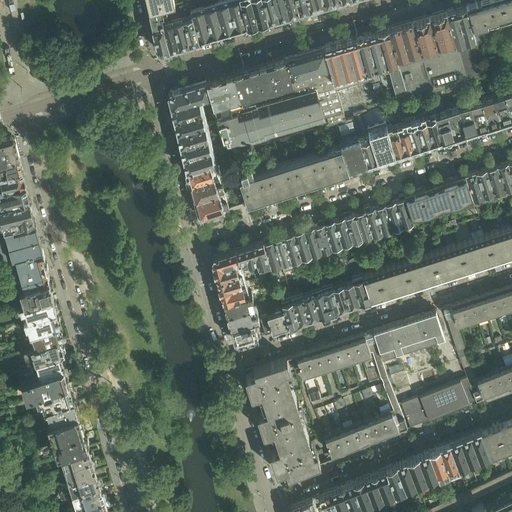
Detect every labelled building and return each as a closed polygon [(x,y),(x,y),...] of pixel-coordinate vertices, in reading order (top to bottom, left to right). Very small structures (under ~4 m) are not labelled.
[(146,0),(149,10),(168,4),(175,3),(174,0),(146,0)] [(211,37),(203,9),(200,0),(194,0),(189,2),(188,2),(189,4),(192,15),(199,40),(211,37)] [(228,2),(226,0),(200,0),(203,9),(215,6),(227,2),(228,2)] [(247,27),(239,0),(226,0),(228,2),(235,30),(247,27)] [(251,0),(239,0),(247,27),(258,23),(251,0)] [(269,20),(262,0),(251,0),(258,23),(269,20)] [(289,14),(285,0),(262,0),(269,20),(289,14)] [(296,0),(285,0),(289,14),(300,11),(296,0)] [(307,0),(296,0),(300,11),(309,9),(307,0)] [(307,0),(309,9),(326,4),(324,0),(307,0)] [(475,32),(511,21),(511,0),(477,0),(467,3),(473,22),(475,32)] [(227,2),(215,6),(223,33),(235,30),(227,2)] [(475,32),(473,22),(467,3),(446,9),(455,42),(463,70),(465,77),(466,81),(486,75),(484,70),(482,61),(475,36),(474,32),(475,32)] [(168,4),(149,10),(158,49),(161,51),(170,49),(163,23),(164,23),(162,16),(171,14),(169,9),(168,4)] [(199,40),(192,15),(189,4),(179,7),(181,13),(182,18),(189,43),(199,40)] [(215,6),(203,9),(211,37),(223,33),(215,6)] [(463,70),(455,42),(446,9),(430,14),(453,85),(466,81),(465,77),(463,70)] [(189,43),(182,18),(181,13),(171,16),(173,20),(180,46),(189,43)] [(453,85),(430,14),(417,17),(440,89),(445,88),(453,85)] [(440,89),(417,17),(403,22),(425,94),(428,93),(440,89)] [(173,20),(164,23),(163,23),(170,49),(180,46),(173,20)] [(425,94),(403,22),(388,26),(408,99),(409,99),(419,96),(425,94)] [(377,29),(388,68),(392,81),(398,102),(408,99),(388,26),(377,29)] [(388,68),(377,29),(366,32),(377,71),(385,69),(388,68)] [(377,71),(366,32),(356,35),(366,72),(367,74),(370,84),(381,81),(377,71)] [(356,35),(345,38),(356,75),(366,72),(356,35)] [(358,81),(356,75),(345,38),(324,44),(335,81),(343,78),(344,81),(351,106),(364,102),(358,81)] [(324,44),(286,56),(293,81),(294,86),(314,81),(325,117),(326,123),(327,125),(335,122),(346,119),(335,81),(324,44)] [(286,56),(270,60),(277,85),(293,81),(286,56)] [(270,60),(258,64),(265,89),(277,85),(270,60)] [(258,64),(245,67),(253,92),(265,89),(258,64)] [(245,67),(234,71),(241,96),(253,92),(245,67)] [(241,96),(234,71),(222,74),(229,99),(241,96)] [(325,117),(314,81),(294,86),(293,81),(277,85),(279,92),(243,102),(241,103),(240,104),(238,104),(236,104),(235,103),(233,103),(232,102),(230,101),(229,99),(222,74),(207,78),(211,94),(214,103),(224,136),(235,145),(241,143),(241,145),(260,140),(259,138),(261,138),(260,136),(277,131),(325,117)] [(207,78),(195,82),(200,97),(211,94),(207,78)] [(187,84),(170,89),(168,93),(171,105),(199,97),(200,97),(195,82),(187,84)] [(451,86),(445,88),(447,95),(453,93),(451,86)] [(393,98),(390,88),(383,90),(383,92),(385,100),(393,98)] [(503,91),(504,95),(511,116),(511,115),(511,91),(509,93),(508,90),(503,91)] [(386,100),(385,100),(383,92),(375,94),(377,103),(386,100)] [(431,100),(428,93),(425,94),(419,96),(421,104),(431,100)] [(492,95),(493,98),(500,120),(511,116),(504,95),(497,97),(496,94),(492,95)] [(419,96),(409,99),(412,106),(421,104),(419,96)] [(199,97),(171,105),(174,117),(202,110),(199,97)] [(480,99),(481,102),(488,123),(500,120),(493,98),(486,100),(485,97),(480,99)] [(469,102),(470,106),(477,127),(488,123),(481,102),(474,104),(473,101),(469,102)] [(458,106),(458,109),(466,131),(477,127),(470,106),(463,108),(462,105),(458,106)] [(379,133),(377,128),(387,125),(381,106),(366,110),(366,112),(363,113),(365,121),(368,131),(377,159),(387,156),(379,133)] [(377,159),(368,131),(365,121),(363,113),(366,112),(366,110),(365,108),(353,112),(354,116),(359,134),(360,138),(368,162),(377,159)] [(446,110),(447,113),(454,134),(466,131),(458,109),(452,111),(451,108),(446,110)] [(202,110),(174,117),(177,130),(205,123),(202,110)] [(442,138),(435,114),(430,116),(428,111),(424,113),(433,141),(442,138)] [(435,114),(442,138),(454,134),(447,113),(440,115),(439,112),(435,114)] [(433,141),(424,113),(415,116),(424,144),(433,141)] [(368,162),(360,138),(359,134),(354,116),(346,119),(335,122),(341,141),(340,141),(341,145),(349,168),(368,162)] [(424,144),(415,116),(405,119),(415,147),(424,144)] [(325,117),(277,131),(278,135),(287,134),(326,123),(325,117)] [(415,147),(405,119),(401,120),(402,121),(396,123),(405,150),(415,147)] [(205,123),(177,130),(180,143),(208,135),(205,123)] [(405,150),(396,123),(392,125),(391,123),(387,125),(396,153),(405,150)] [(396,153),(387,125),(377,128),(379,133),(387,156),(396,153)] [(277,131),(260,136),(261,138),(259,138),(260,140),(260,142),(269,139),(269,138),(278,135),(277,131)] [(11,135),(2,138),(8,160),(19,157),(15,137),(11,135)] [(208,135),(180,143),(183,155),(211,148),(208,135)] [(2,138),(0,138),(0,163),(4,162),(4,161),(8,160),(2,138)] [(253,170),(252,167),(251,164),(237,168),(242,183),(247,201),(349,168),(341,145),(252,174),(251,171),(253,170)] [(211,148),(183,155),(186,168),(210,162),(214,160),(211,148)] [(19,157),(8,160),(4,161),(4,162),(5,166),(0,166),(0,175),(23,170),(19,157)] [(511,173),(507,159),(497,163),(506,190),(511,187),(511,173)] [(210,162),(186,168),(190,181),(214,174),(219,172),(218,168),(213,169),(210,162)] [(497,163),(486,166),(495,193),(506,190),(497,163)] [(486,166),(476,169),(485,196),(495,193),(486,166)] [(476,169),(466,173),(474,200),(485,196),(476,169)] [(23,170),(0,175),(0,191),(26,185),(23,170)] [(465,173),(434,183),(441,204),(457,202),(472,194),(465,173)] [(214,174),(190,181),(195,198),(219,191),(218,186),(223,184),(222,181),(217,182),(214,174)] [(240,203),(247,201),(242,183),(234,186),(240,203)] [(434,183),(405,192),(411,214),(427,212),(441,204),(434,183)] [(26,185),(0,191),(0,206),(30,199),(26,185)] [(219,191),(195,198),(199,214),(202,216),(229,207),(227,198),(222,200),(219,191)] [(404,192),(399,194),(399,197),(395,198),(403,223),(413,219),(411,214),(405,192),(404,192)] [(390,197),(384,199),(393,226),(403,223),(395,198),(391,199),(390,197)] [(30,199),(0,206),(0,223),(2,229),(35,219),(30,199)] [(384,199),(378,200),(379,203),(375,204),(383,229),(393,226),(384,199)] [(370,203),(364,205),(373,232),(383,229),(375,204),(371,205),(370,203)] [(364,205),(358,207),(358,210),(355,211),(363,235),(373,232),(364,205)] [(349,210),(344,212),(352,239),(363,235),(355,211),(351,212),(349,210)] [(344,212),(338,214),(338,216),(334,217),(342,242),(352,239),(344,212)] [(329,216),(323,218),(332,245),(342,242),(334,217),(331,218),(329,216)] [(323,218),(318,220),(318,223),(314,224),(322,248),(332,245),(323,218)] [(448,222),(444,224),(445,225),(446,229),(447,229),(456,226),(457,225),(456,222),(455,218),(449,220),(450,222),(448,222)] [(45,255),(35,219),(2,229),(0,229),(0,259),(1,260),(9,258),(16,281),(20,279),(22,287),(49,280),(49,278),(49,277),(49,276),(49,275),(49,274),(48,273),(47,272),(47,271),(48,267),(47,263),(44,261),(42,256),(45,255)] [(309,223),(303,225),(312,252),(322,248),(314,224),(311,225),(309,223)] [(511,224),(500,229),(508,254),(511,252),(511,224)] [(303,225),(297,227),(297,229),(294,230),(302,255),(312,252),(303,225)] [(456,226),(447,229),(449,235),(458,232),(456,226)] [(289,229),(283,231),(292,258),(302,255),(294,230),(291,231),(289,229)] [(500,229),(473,238),(481,263),(508,254),(500,229)] [(277,236),(274,237),(282,261),(292,258),(283,231),(277,233),(277,236)] [(263,238),(271,263),(272,264),(282,261),(274,237),(270,238),(269,236),(263,238)] [(252,241),(257,257),(260,266),(271,263),(263,238),(252,241)] [(473,238),(445,246),(453,271),(481,263),(473,238)] [(252,241),(236,246),(240,258),(240,260),(242,259),(246,261),(257,257),(252,241)] [(236,246),(214,254),(211,258),(214,265),(240,258),(236,246)] [(445,246),(418,255),(426,280),(453,271),(445,246)] [(418,255),(390,264),(398,289),(426,280),(418,255)] [(240,258),(214,265),(217,276),(243,269),(240,260),(240,258)] [(358,258),(347,262),(349,267),(360,264),(358,258)] [(363,273),(364,278),(371,298),(398,289),(390,264),(363,273)] [(243,269),(217,276),(220,287),(246,279),(243,269)] [(364,278),(354,282),(360,301),(371,298),(364,278)] [(246,279),(220,287),(223,298),(249,290),(246,279)] [(49,280),(22,287),(22,288),(20,288),(25,304),(52,295),(54,295),(51,287),(53,284),(53,281),(50,280),(49,280)] [(354,282),(344,285),(350,305),(360,301),(354,282)] [(278,295),(275,284),(266,286),(270,297),(278,295)] [(511,304),(511,290),(510,284),(443,306),(457,350),(463,348),(452,313),(454,313),(457,322),(511,304)] [(344,285),(334,288),(340,308),(350,305),(344,285)] [(334,288),(324,292),(330,311),(340,308),(334,288)] [(249,290),(223,298),(227,311),(253,303),(251,296),(253,295),(251,289),(249,290)] [(324,292),(314,295),(320,314),(330,311),(324,292)] [(52,295),(25,304),(19,305),(24,319),(55,310),(57,310),(56,309),(58,307),(56,302),(54,302),(52,295)] [(314,295),(304,298),(310,318),(320,314),(314,295)] [(304,298),(293,301),(299,321),(310,318),(304,298)] [(281,305),(281,306),(287,325),(299,321),(293,301),(281,305)] [(253,303),(227,311),(231,324),(253,318),(259,316),(258,311),(256,311),(253,303)] [(276,310),(267,313),(272,330),(287,325),(281,306),(275,308),(276,310)] [(373,329),(382,357),(445,337),(436,308),(373,328),(373,329)] [(59,324),(61,322),(59,317),(57,316),(55,310),(24,319),(15,322),(20,336),(28,334),(58,325),(60,324),(59,324)] [(267,313),(261,315),(260,315),(265,332),(272,330),(267,313)] [(253,318),(231,324),(235,339),(239,341),(258,335),(253,318)] [(58,325),(28,334),(30,340),(28,341),(31,348),(35,346),(60,339),(62,338),(62,337),(63,335),(62,332),(60,331),(58,325)] [(373,329),(296,353),(302,373),(371,351),(367,341),(370,340),(382,377),(383,377),(388,376),(382,357),(373,329)] [(35,346),(31,348),(24,350),(29,364),(31,363),(64,353),(64,352),(66,350),(64,346),(62,344),(60,339),(35,346)] [(64,353),(31,363),(33,371),(24,373),(26,379),(64,367),(65,367),(63,363),(66,360),(64,353)] [(511,384),(511,363),(477,377),(480,386),(478,387),(465,353),(459,355),(467,375),(476,399),(511,384)] [(314,451),(298,402),(287,368),(294,365),(291,355),(253,367),(255,371),(246,374),(252,394),(261,391),(267,409),(258,412),(265,432),(274,429),(279,447),(270,450),(277,470),(286,467),(287,472),(288,473),(324,459),(321,448),(314,451)] [(64,367),(26,379),(22,380),(27,396),(36,393),(69,382),(64,367)] [(417,395),(410,398),(401,401),(410,425),(476,399),(467,375),(425,392),(417,395)] [(392,409),(325,436),(333,455),(408,426),(398,402),(389,380),(385,382),(384,382),(398,419),(396,420),(392,409)] [(36,393),(39,402),(42,410),(43,410),(74,400),(74,398),(75,396),(74,393),(72,391),(71,392),(69,382),(36,393)] [(374,393),(371,386),(362,390),(365,397),(374,393)] [(423,386),(415,389),(417,395),(425,392),(423,386)] [(319,390),(309,393),(311,401),(321,397),(319,390)] [(74,400),(43,410),(45,417),(49,416),(51,423),(78,414),(78,413),(79,412),(79,411),(79,410),(79,409),(78,407),(78,405),(77,405),(76,405),(74,400)] [(80,420),(78,414),(51,423),(47,424),(52,439),(50,440),(55,455),(60,453),(88,444),(89,441),(87,435),(85,435),(83,428),(84,425),(83,422),(81,420),(80,420)] [(511,426),(509,418),(498,422),(492,424),(481,428),(490,452),(491,453),(511,444),(511,426)] [(481,428),(471,432),(480,456),(481,459),(485,457),(484,454),(490,452),(481,428)] [(461,436),(470,460),(471,463),(475,461),(474,459),(480,456),(471,432),(461,436)] [(470,460),(461,436),(450,441),(459,465),(460,467),(464,476),(468,474),(464,463),(470,460)] [(450,441),(440,445),(450,471),(455,470),(454,467),(459,465),(450,441)] [(88,444),(60,453),(65,466),(92,458),(91,457),(93,456),(94,454),(93,451),(91,450),(89,451),(88,444)] [(440,445),(429,449),(438,473),(445,471),(446,473),(450,471),(440,445)] [(438,473),(429,449),(418,453),(428,477),(429,480),(435,497),(445,493),(446,492),(439,476),(438,473)] [(418,453),(407,458),(417,482),(422,479),(423,482),(429,480),(428,477),(418,453)] [(92,458),(65,466),(69,480),(96,471),(94,465),(95,465),(97,462),(96,459),(93,459),(92,459),(92,458)] [(407,458),(396,462),(406,486),(412,483),(413,486),(418,484),(417,482),(407,458)] [(2,462),(4,470),(12,467),(10,460),(2,462)] [(396,462),(386,466),(395,490),(401,488),(402,490),(407,489),(406,486),(396,462)] [(386,466),(375,470),(385,497),(389,495),(388,493),(395,490),(386,466)] [(511,511),(511,467),(465,490),(460,493),(448,498),(437,503),(418,511),(511,511)] [(375,470),(364,475),(373,499),(380,496),(381,499),(385,497),(375,470)] [(96,471),(69,480),(65,481),(67,486),(70,485),(73,493),(100,484),(100,483),(101,483),(102,481),(101,478),(100,477),(98,478),(96,471)] [(364,475),(353,479),(362,503),(363,506),(368,504),(367,502),(373,499),(364,475)] [(353,479),(342,483),(353,510),(357,508),(356,506),(362,503),(353,479)] [(342,483),(330,488),(339,510),(339,511),(347,511),(353,510),(342,483)] [(100,484),(73,493),(77,507),(104,498),(104,497),(106,497),(107,495),(106,491),(104,490),(102,490),(100,484)] [(333,511),(339,510),(330,488),(319,493),(323,504),(324,507),(327,506),(329,511),(333,511)] [(448,498),(445,493),(435,497),(437,503),(448,498)] [(290,504),(288,508),(289,511),(304,511),(317,507),(312,495),(290,504)] [(104,498),(77,507),(78,511),(104,511),(109,511),(107,505),(108,504),(109,503),(108,499),(106,498),(105,499),(104,498)]
